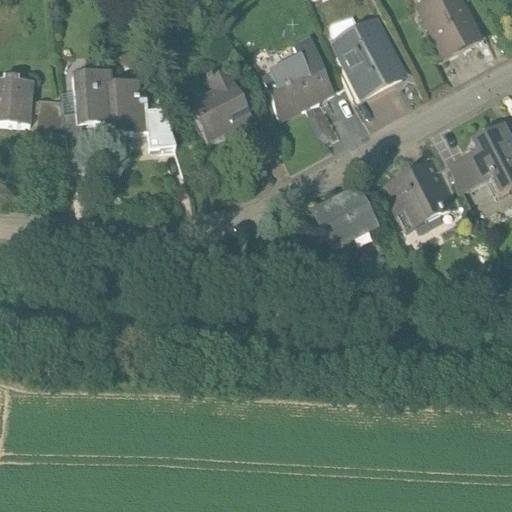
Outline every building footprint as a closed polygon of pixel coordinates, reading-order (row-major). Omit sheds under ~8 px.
[(454,0),(446,0),(419,15),(444,63),(478,46),(454,0)] [(373,31),(334,51),(348,77),(359,101),(399,81),(373,31)] [(329,96),(306,51),(291,58),(298,71),(261,90),(278,123),(301,111),(303,114),(317,107),(316,104),(329,96)] [(200,144),(205,155),(221,147),(223,150),(233,145),(231,141),(250,132),(224,82),(209,90),(208,88),(204,90),(205,93),(206,92),(211,102),(186,115),(201,144),(200,144)] [(107,86),(69,90),(73,139),(91,137),(91,139),(97,139),(97,137),(100,136),(111,135),(109,100),(107,86)] [(0,138),(27,140),(30,97),(15,95),(16,92),(0,90),(0,138)] [(121,99),(109,100),(111,135),(100,136),(102,150),(145,147),(146,165),(172,163),(172,162),(160,125),(144,126),(143,112),(137,113),(135,96),(121,97),(121,99)] [(269,135),(245,148),(257,171),(281,159),(269,135)] [(511,137),(492,148),(504,172),(511,168),(511,137)] [(430,164),(382,189),(396,217),(402,214),(412,234),(456,211),(430,164)] [(354,192),(305,217),(327,259),(376,234),(354,192)]
